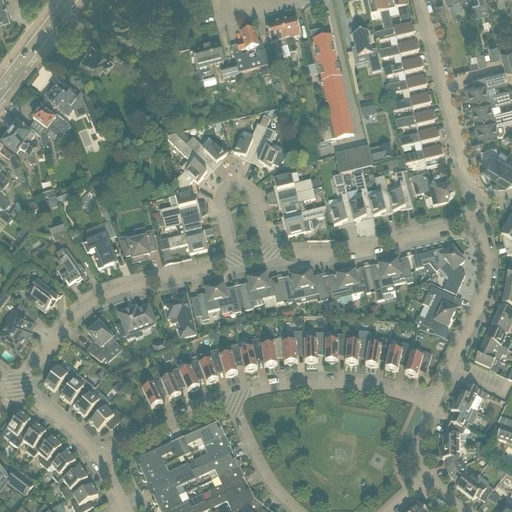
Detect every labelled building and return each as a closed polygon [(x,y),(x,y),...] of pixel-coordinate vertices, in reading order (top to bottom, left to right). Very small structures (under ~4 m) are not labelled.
[(7,6),(4,0),(0,0),(0,21),(1,21),(2,23),(6,22),(5,20),(10,18),(6,6),(7,6)] [(143,21),(136,15),(131,6),(129,0),(128,0),(129,0),(130,3),(121,15),(117,11),(115,13),(114,14),(113,15),(113,16),(109,22),(116,28),(113,31),(130,44),(133,41),(134,41),(139,35),(139,34),(135,30),(143,21)] [(392,25),(389,12),(388,12),(385,0),(373,0),(374,1),(368,2),(367,0),(366,0),(369,9),(371,16),(380,14),(381,20),(384,32),(393,30),(392,25)] [(385,0),(388,12),(389,12),(398,10),(402,28),(410,26),(404,0),(385,0)] [(452,0),(452,2),(453,4),(456,12),(462,11),(458,0),(452,0)] [(505,7),(503,0),(497,0),(498,1),(497,3),(498,8),(499,9),(505,7)] [(448,20),(443,4),(438,6),(442,22),(448,20)] [(457,16),(456,12),(453,4),(448,6),(453,21),(458,19),(457,16)] [(301,37),(299,29),(296,19),(281,23),(290,54),(297,52),(293,39),(301,37)] [(290,57),(290,54),(281,23),(266,27),(269,37),(271,45),(280,42),(284,59),(290,57)] [(414,37),(413,34),(415,33),(413,27),(412,28),(411,26),(410,26),(402,28),(398,29),(393,30),(384,32),(375,34),(376,40),(377,43),(390,40),(396,39),(398,48),(397,48),(412,44),(410,38),(414,37)] [(244,44),(237,46),(231,48),(239,74),(268,67),(264,51),(263,46),(258,47),(257,43),(257,40),(254,30),(241,33),(244,44)] [(336,58),(333,47),(331,37),(322,39),(321,32),(312,34),(314,41),(313,42),(315,51),(322,82),(319,83),(333,142),(354,137),(337,62),(339,62),(338,57),(336,58)] [(382,72),(376,50),(372,52),(367,33),(353,37),(355,49),(352,50),(354,60),(368,56),(369,63),(372,75),(376,74),(382,72)] [(224,63),(221,53),(219,43),(191,50),(196,70),(224,63)] [(301,44),(307,68),(314,66),(309,43),(301,44)] [(418,55),(417,51),(419,51),(418,45),(416,45),(415,43),(412,44),(397,48),(392,49),(379,52),(380,58),(381,61),(399,56),(401,65),(402,65),(416,62),(414,56),(418,55)] [(121,59),(125,54),(115,46),(109,54),(99,46),(98,48),(92,44),(91,45),(89,46),(87,48),(87,50),(86,52),(87,52),(75,68),(85,75),(92,67),(102,74),(116,55),(121,59)] [(489,47),(492,60),(499,58),(496,46),(489,47)] [(272,49),(264,51),(268,67),(271,76),(278,74),(272,49)] [(511,69),(511,49),(501,53),(505,71),(511,69)] [(422,72),(421,69),(423,68),(422,62),(420,63),(420,61),(416,62),(402,65),(401,65),(383,69),(384,74),(385,78),(404,74),(406,83),(420,79),(418,73),(422,72)] [(479,68),(477,61),(468,63),(470,70),(479,68)] [(235,64),(220,68),(223,80),(238,76),(235,64)] [(315,66),(314,66),(307,68),(310,77),(317,75),(315,66)] [(487,88),(494,86),(506,83),(503,72),(476,79),(477,85),(466,88),(467,91),(466,92),(467,98),(469,98),(469,101),(480,98),(489,96),(489,95),(487,88)] [(423,91),(426,90),(425,86),(427,86),(426,80),(424,80),(424,78),(420,79),(406,83),(387,87),(389,96),(407,91),(410,100),(424,97),(423,91)] [(56,98),(50,105),(58,110),(58,109),(68,116),(72,112),(74,114),(83,110),(86,117),(89,125),(91,124),(97,137),(104,135),(90,101),(81,94),(77,99),(79,101),(78,102),(74,99),(74,98),(67,93),(66,94),(58,88),(56,89),(53,93),(53,95),(56,98)] [(508,91),(496,94),(489,95),(489,96),(480,98),(482,104),(471,107),(472,110),(470,110),(472,117),(473,116),(474,120),(485,117),(485,116),(493,114),(491,106),(511,102),(508,91)] [(430,107),(430,104),(431,103),(430,97),(428,98),(428,96),(424,97),(410,100),(404,101),(391,105),(392,110),(393,113),(412,109),(414,118),(428,115),(428,114),(427,108),(430,107)] [(361,108),(363,117),(364,116),(370,115),(368,106),(361,108)] [(511,109),(493,114),(485,116),(485,117),(487,123),(476,125),(476,129),(475,129),(477,135),(478,135),(479,138),(498,133),(496,125),(511,121),(511,109)] [(57,117),(55,120),(49,116),(41,110),(37,115),(36,116),(35,117),(35,119),(33,120),(41,127),(47,131),(51,126),(60,132),(58,135),(65,140),(70,134),(68,133),(71,129),(69,126),(57,117)] [(252,163),(266,130),(271,118),(274,112),(270,113),(267,119),(264,118),(260,127),(257,126),(252,137),(245,133),(243,134),(241,138),(233,155),(246,160),(247,159),(252,162),(252,163)] [(435,125),(434,121),(435,121),(434,115),(432,115),(432,113),(428,114),(428,115),(414,118),(395,122),(396,127),(397,131),(416,126),(418,135),(418,136),(432,132),(431,126),(435,125)] [(13,130),(9,134),(34,153),(38,148),(32,143),(35,138),(31,135),(25,130),(17,124),(16,125),(15,125),(14,125),(14,126),(13,126),(13,127),(12,127),(12,128),(12,129),(12,130),(13,130)] [(280,150),(270,146),(276,133),(266,130),(252,163),(253,163),(253,162),(259,164),(258,165),(271,171),(273,166),(278,169),(283,164),(286,158),(283,157),(283,156),(283,154),(283,153),(282,152),(281,151),(280,150)] [(439,143),(438,139),(439,138),(438,132),(436,133),(436,131),(432,132),(418,136),(418,135),(399,140),(400,145),(401,148),(420,144),(422,153),(436,150),(436,149),(435,143),(439,143)] [(34,153),(9,134),(6,139),(5,138),(4,139),(3,139),(2,140),(2,141),(2,142),(2,143),(2,144),(16,155),(20,150),(28,157),(26,159),(27,164),(31,167),(36,166),(34,153)] [(51,148),(48,137),(44,134),(40,139),(41,139),(43,150),(51,148)] [(226,156),(219,149),(213,144),(209,140),(202,147),(193,139),(191,141),(183,134),(176,135),(186,146),(212,171),(211,170),(216,165),(217,166),(226,156)] [(212,171),(186,146),(176,135),(166,138),(167,141),(192,165),(177,181),(180,196),(190,194),(188,188),(189,186),(194,182),(198,185),(207,176),(206,175),(211,170),(212,171)] [(13,156),(0,146),(0,152),(0,153),(10,160),(13,156)] [(381,151),(372,153),(374,163),(392,158),(389,147),(380,149),(381,151)] [(494,178),(504,161),(494,155),(497,151),(496,147),(484,150),(486,156),(483,157),(485,167),(484,169),(483,169),(489,173),(488,174),(489,175),(490,176),(491,177),(494,178)] [(443,160),(442,156),(444,156),(442,150),(440,150),(440,148),(436,149),(436,150),(422,153),(403,157),(405,163),(405,166),(424,161),(426,171),(433,169),(443,167),(443,166),(440,167),(439,161),(443,160)] [(335,157),(340,177),(343,177),(353,174),(362,172),(373,170),(368,150),(335,157)] [(141,160),(143,167),(150,165),(149,158),(141,160)] [(511,166),(504,161),(494,178),(495,179),(498,180),(499,181),(500,181),(501,180),(507,184),(507,183),(506,183),(508,181),(511,179),(511,166)] [(0,168),(0,183),(6,188),(9,184),(8,180),(0,173),(1,172),(1,169),(0,168)] [(24,180),(20,169),(15,171),(18,182),(24,180)] [(357,192),(347,194),(349,201),(353,221),(353,222),(354,222),(367,219),(366,218),(373,217),(369,200),(368,194),(363,175),(362,172),(353,174),(354,177),(353,177),(357,192)] [(81,175),(86,188),(91,186),(86,173),(81,175)] [(398,193),(389,195),(388,195),(393,213),(405,210),(405,209),(411,207),(412,208),(404,173),(394,175),(398,193)] [(311,181),(299,184),(297,174),(291,176),(291,175),(273,180),(277,193),(278,193),(279,199),(278,199),(313,191),(311,181)] [(432,189),(428,175),(411,179),(416,197),(427,195),(430,196),(433,208),(448,204),(451,200),(453,198),(452,197),(454,194),(452,184),(432,189)] [(340,207),(330,210),(332,218),(334,227),(347,224),(347,223),(353,221),(349,201),(347,194),(346,187),(343,177),(340,177),(333,179),(335,190),(338,201),(340,207)] [(388,195),(389,195),(384,178),(374,180),(377,192),(368,194),(369,200),(373,217),(373,218),(386,214),(386,213),(392,212),(392,213),(393,213),(388,195)] [(42,191),(45,200),(55,196),(52,188),(42,191)] [(306,213),(304,203),(316,201),(313,191),(278,199),(278,200),(279,200),(281,206),(280,206),(283,219),(300,215),(300,214),(306,213)] [(3,192),(0,195),(0,209),(5,213),(5,212),(9,207),(7,202),(7,201),(7,200),(6,198),(6,196),(5,195),(4,193),(3,192)] [(171,209),(160,212),(163,221),(198,213),(197,213),(196,213),(195,207),(196,206),(195,201),(193,193),(190,194),(180,196),(175,197),(169,199),(171,209)] [(115,233),(104,207),(100,208),(111,234),(115,233)] [(300,215),(283,219),(284,219),(286,225),(285,225),(288,239),(305,234),(310,233),(308,223),(315,221),(316,221),(319,220),(328,218),(326,208),(306,213),(300,214),(300,215)] [(202,232),(200,222),(199,219),(198,220),(197,213),(198,213),(163,221),(165,231),(182,227),(185,236),(202,232)] [(51,238),(53,237),(66,233),(62,223),(48,228),(51,238)] [(511,227),(506,224),(505,226),(505,227),(504,228),(504,229),(503,231),(504,231),(501,237),(501,238),(502,237),(504,238),(507,249),(509,248),(511,257),(511,256),(511,227)] [(106,250),(110,248),(108,243),(106,237),(105,237),(102,230),(102,229),(87,236),(90,243),(83,246),(83,247),(87,256),(90,255),(95,254),(98,261),(95,262),(99,272),(101,271),(101,272),(111,268),(111,267),(113,266),(109,256),(110,255),(108,251),(107,251),(107,250),(106,250)] [(149,253),(156,251),(152,234),(144,236),(143,232),(136,233),(138,239),(137,239),(138,241),(129,243),(129,240),(119,242),(126,257),(132,256),(134,264),(146,261),(145,257),(149,256),(149,253)] [(202,233),(202,232),(185,236),(167,241),(170,251),(187,246),(190,256),(207,252),(204,239),(203,239),(201,233),(202,233)] [(78,270),(68,256),(71,253),(71,252),(75,249),(66,236),(66,233),(53,237),(57,244),(59,243),(66,254),(65,255),(64,253),(58,258),(62,264),(60,265),(61,266),(63,265),(69,274),(62,279),(63,281),(69,289),(86,277),(80,268),(78,270)] [(440,271),(459,256),(458,255),(460,254),(456,249),(454,250),(453,248),(446,254),(444,250),(412,258),(415,271),(424,269),(422,262),(431,260),(440,271)] [(464,263),(459,256),(440,271),(448,281),(443,291),(456,297),(465,277),(458,268),(464,263)] [(413,284),(409,268),(407,259),(400,261),(401,265),(398,266),(397,261),(388,263),(394,287),(406,284),(406,286),(413,284)] [(394,287),(388,263),(379,266),(380,270),(377,271),(376,266),(369,268),(377,303),(384,302),(383,296),(395,293),(394,287)] [(371,295),(367,279),(365,269),(358,271),(359,275),(356,276),(355,271),(346,274),(353,303),(365,300),(364,296),(371,295)] [(328,302),(324,286),(322,276),(315,278),(315,280),(312,280),(310,273),(301,275),(307,299),(319,296),(321,303),(328,302)] [(353,303),(346,274),(337,276),(338,280),(334,281),(333,276),(327,278),(333,304),(339,302),(340,306),(353,303)] [(283,304),(280,288),(277,278),(271,280),(271,281),(268,282),(266,275),(257,277),(262,301),(275,298),(277,305),(283,304)] [(307,299),(301,275),(292,278),(293,282),(290,283),(289,278),(282,280),(288,305),(295,304),(295,302),(307,299)] [(262,301),(257,277),(248,279),(250,286),(246,287),(246,286),(239,287),(245,313),(252,311),(250,304),(262,301)] [(60,299),(52,293),(37,281),(33,287),(37,290),(28,301),(45,314),(51,306),(50,305),(52,302),(56,305),(63,296),(62,296),(60,299)] [(241,314),(237,298),(235,288),(228,290),(229,291),(225,292),(224,285),(214,287),(220,311),(232,308),(234,315),(241,314)] [(220,311),(214,287),(205,290),(207,297),(204,297),(203,296),(197,297),(202,318),(203,323),(210,321),(208,314),(220,311)] [(455,299),(446,295),(431,288),(423,306),(424,307),(452,319),(456,311),(449,308),(451,305),(452,306),(455,299)] [(0,311),(10,298),(3,292),(3,293),(4,294),(1,297),(0,298),(0,311)] [(511,307),(511,295),(504,294),(502,305),(511,307)] [(196,336),(188,306),(186,296),(173,299),(173,302),(163,305),(165,310),(164,310),(164,312),(165,312),(167,321),(177,319),(180,331),(178,332),(180,340),(196,336)] [(418,318),(415,324),(429,331),(439,335),(441,329),(440,328),(441,325),(448,328),(452,319),(424,307),(419,318),(418,318)] [(123,326),(116,328),(121,339),(128,336),(141,331),(142,333),(150,329),(149,328),(155,326),(152,317),(148,308),(137,312),(135,308),(119,315),(123,324),(123,326)] [(501,308),(496,318),(511,325),(511,313),(510,312),(501,308)] [(8,326),(1,335),(0,336),(0,341),(17,355),(31,337),(29,335),(35,327),(14,311),(4,324),(8,326)] [(507,336),(511,325),(496,318),(492,328),(507,336)] [(244,319),(237,320),(239,327),(246,325),(244,319)] [(118,347),(113,340),(99,325),(98,326),(97,325),(97,324),(89,330),(89,331),(90,331),(91,332),(88,335),(93,341),(90,344),(90,343),(90,344),(92,346),(86,353),(102,364),(107,357),(118,347)] [(511,344),(505,341),(506,338),(490,331),(486,341),(508,352),(511,346),(511,344)] [(325,353),(325,364),(327,364),(329,364),(330,365),(332,365),(334,365),(336,364),(338,364),(338,354),(346,354),(347,343),(348,343),(348,339),(348,337),(335,336),(326,333),(326,335),(326,342),(325,353)] [(300,335),(282,337),(282,340),(283,345),(284,355),(283,355),(284,366),(287,366),(288,366),(290,366),(292,366),(293,365),(295,365),(297,364),(296,354),(304,354),(304,353),(304,343),(304,338),(300,338),(300,335)] [(326,342),(326,335),(313,335),(311,342),(304,343),(304,353),(304,354),(305,364),(307,364),(309,365),(310,365),(312,365),(314,364),(315,364),(318,364),(317,353),(325,353),(326,342)] [(346,354),(345,364),(347,365),(349,366),(350,366),(352,366),(354,366),(356,366),(358,366),(359,355),(367,356),(369,346),(370,341),(348,339),(348,343),(347,343),(346,354)] [(247,343),(239,345),(239,348),(240,352),(243,363),(242,363),(245,373),(247,373),(249,373),(250,373),(252,372),(254,372),(255,371),(257,370),(255,360),(263,358),(261,348),(262,348),(260,340),(247,343)] [(284,355),(283,345),(282,340),(269,342),(260,340),(262,348),(261,348),(263,358),(264,369),(267,368),(268,369),(270,369),(272,369),(274,368),(275,367),(277,367),(276,357),(283,355),(284,355)] [(390,350),(392,342),(379,340),(376,347),(369,346),(367,356),(365,367),(367,367),(369,368),(370,369),(372,369),(374,369),(376,368),(378,369),(380,359),(387,360),(388,360),(390,350)] [(505,359),(508,352),(486,341),(480,353),(479,353),(496,361),(500,363),(503,358),(505,359)] [(153,348),(156,357),(168,352),(165,343),(153,348)] [(411,355),(413,348),(401,345),(397,351),(390,350),(388,360),(387,360),(385,370),(387,371),(388,372),(390,373),(392,373),(394,373),(395,373),(398,373),(400,363),(408,365),(411,355)] [(235,365),(242,363),(243,363),(240,352),(239,348),(226,352),(226,356),(220,358),(219,358),(223,369),(222,369),(225,379),(228,378),(229,378),(231,378),(233,378),(234,377),(236,376),(238,375),(235,365)] [(219,358),(220,358),(217,351),(205,356),(206,363),(199,366),(203,376),(206,386),(208,385),(210,385),(212,385),(214,384),(215,383),(216,382),(219,381),(215,371),(222,369),(223,369),(219,358)] [(432,357),(422,354),(420,353),(418,357),(411,355),(408,365),(405,375),(407,376),(408,377),(410,378),(411,378),(413,378),(415,378),(417,379),(420,369),(427,371),(432,357)] [(479,353),(475,364),(490,371),(489,372),(495,375),(498,370),(492,367),(495,362),(496,361),(479,353)] [(196,379),(203,376),(199,366),(198,361),(185,367),(186,371),(180,374),(179,374),(184,384),(188,394),(190,393),(192,393),(193,392),(195,392),(196,391),(198,389),(200,389),(196,379)] [(74,382),(78,377),(69,369),(66,370),(63,373),(58,369),(44,386),(54,394),(62,384),(68,389),(74,381),(74,382)] [(177,387),(184,384),(179,374),(180,374),(178,370),(167,375),(168,379),(161,382),(165,392),(169,402),(171,401),(173,401),(175,401),(176,400),(178,399),(179,398),(181,397),(177,387)] [(158,395),(165,392),(161,382),(158,375),(147,380),(149,388),(142,391),(151,410),(153,409),(155,409),(157,409),(158,408),(160,407),(161,406),(163,405),(158,395)] [(90,395),(95,390),(78,377),(74,382),(74,381),(68,389),(60,398),(70,406),(78,397),(84,401),(84,402),(90,395)] [(480,399),(483,394),(468,387),(463,396),(460,394),(459,396),(457,395),(456,397),(456,396),(453,402),(478,414),(484,401),(480,399)] [(98,396),(95,399),(90,395),(84,402),(84,401),(75,411),(85,419),(93,410),(99,415),(99,416),(106,409),(111,405),(101,396),(98,396)] [(478,414),(453,402),(450,409),(451,409),(450,411),(452,412),(451,413),(455,415),(450,424),(465,431),(468,425),(472,427),(478,414)] [(124,420),(118,413),(116,411),(113,411),(110,414),(106,409),(99,416),(99,415),(90,424),(98,433),(107,425),(113,431),(124,420)] [(9,443),(17,450),(18,450),(23,443),(29,436),(29,435),(23,431),(31,422),(21,414),(7,431),(13,435),(9,440),(9,443)] [(511,422),(506,420),(500,418),(497,426),(501,427),(511,430),(511,422)] [(204,448),(226,438),(225,437),(226,436),(227,435),(227,434),(227,433),(226,432),(225,431),(224,431),(223,431),(220,433),(215,424),(195,433),(193,432),(193,434),(177,441),(185,457),(191,454),(187,447),(201,441),(204,448)] [(466,436),(463,436),(465,431),(450,424),(446,433),(446,440),(442,440),(442,450),(459,450),(466,450),(466,436)] [(36,426),(29,435),(29,436),(23,443),(28,447),(26,450),(26,454),(34,460),(38,455),(45,448),(44,447),(39,443),(46,434),(36,426)] [(511,430),(501,427),(497,441),(509,444),(511,438),(511,430)] [(226,446),(229,445),(230,444),(230,443),(231,442),(230,441),(230,440),(229,440),(228,439),(226,440),(226,438),(204,448),(208,456),(194,462),(195,463),(198,470),(230,455),(226,446)] [(52,439),(44,447),(45,448),(38,455),(43,459),(40,462),(40,465),(47,472),(51,468),(59,461),(53,456),(62,447),(52,439)] [(178,460),(185,457),(177,441),(162,449),(160,448),(160,450),(139,459),(143,468),(140,469),(139,470),(139,471),(138,472),(139,473),(139,474),(140,475),(142,475),(143,475),(143,476),(165,466),(161,459),(175,452),(178,460)] [(459,464),(459,450),(442,450),(442,461),(446,461),(446,470),(448,475),(465,467),(463,464),(459,464)] [(67,453),(59,461),(51,468),(55,473),(52,475),(52,478),(58,486),(63,482),(71,476),(67,471),(76,463),(67,453)] [(234,464),(230,455),(198,470),(192,472),(192,473),(195,481),(215,471),(218,479),(240,469),(239,468),(240,468),(240,467),(241,467),(241,466),(241,465),(241,464),(240,463),(239,462),(238,462),(237,462),(234,464)] [(195,463),(189,466),(192,472),(198,470),(195,463)] [(192,473),(192,472),(189,466),(188,465),(168,474),(165,466),(143,476),(144,478),(143,478),(142,479),(142,480),(143,482),(144,483),(145,483),(146,483),(149,482),(153,490),(192,473)] [(466,471),(465,467),(448,475),(451,480),(459,486),(456,489),(465,495),(475,482),(464,474),(466,471)] [(81,469),(71,476),(63,482),(67,487),(61,491),(61,494),(66,502),(74,498),(73,497),(82,492),(78,486),(88,480),(81,469)] [(240,477),(243,476),(244,475),(245,474),(245,473),(245,472),(244,471),(243,471),(242,470),(241,471),(240,469),(218,479),(212,482),(216,490),(208,493),(209,494),(212,501),(244,486),(240,477)] [(35,487),(16,472),(7,484),(26,499),(35,487)] [(186,494),(182,487),(195,481),(192,473),(153,490),(157,499),(154,500),(154,501),(153,501),(153,502),(153,503),(153,504),(153,505),(154,505),(154,506),(155,506),(156,506),(157,506),(158,507),(186,494)] [(493,491),(488,487),(489,486),(489,484),(479,477),(475,482),(465,495),(473,502),(475,499),(483,505),(493,491)] [(252,493),(251,493),(248,495),(244,486),(212,501),(206,503),(210,511),(227,503),(231,511),(238,511),(254,500),(254,499),(254,498),(255,497),(255,496),(255,495),(254,494),(253,493),(252,493)] [(92,487),(82,492),(73,497),(74,498),(76,503),(73,505),(72,508),(74,511),(87,511),(91,510),(88,504),(98,498),(92,487)] [(187,511),(206,504),(206,503),(203,496),(202,496),(189,502),(186,494),(158,507),(158,509),(157,509),(157,510),(156,511),(187,511)] [(209,494),(203,496),(206,503),(212,501),(209,494)] [(264,511),(258,507),(260,505),(261,504),(261,502),(260,501),(260,500),(259,500),(257,500),(256,500),(255,501),(254,500),(238,511),(264,511)] [(208,511),(210,511),(206,503),(206,504),(187,511),(208,511)]
